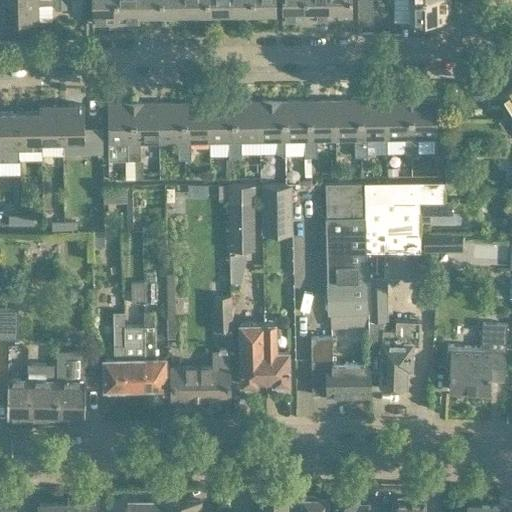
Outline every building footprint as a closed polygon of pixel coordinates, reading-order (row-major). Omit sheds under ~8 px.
[(38,0),(0,0),(0,21),(39,21),(38,3),(38,0)] [(67,0),(55,0),(55,3),(55,9),(67,8),(67,0)] [(115,0),(92,0),(93,21),(116,21),(115,0)] [(115,0),(116,21),(139,21),(138,0),(115,0)] [(161,0),(138,0),(139,21),(140,21),(140,13),(162,13),(161,0)] [(184,0),(161,0),(162,13),(185,13),(184,0)] [(184,0),(185,13),(207,12),(207,0),(184,0)] [(230,0),(207,0),(207,12),(230,12),(230,0)] [(252,0),(230,0),(230,12),(253,12),(252,0)] [(276,0),(252,0),(253,12),(277,11),(276,0)] [(306,18),(305,0),(282,0),(283,19),(306,18)] [(305,0),(306,18),(329,18),(328,0),(305,0)] [(328,0),(329,18),(353,17),(352,0),(328,0)] [(358,0),(358,23),(373,23),(373,0),(358,0)] [(450,0),(410,0),(410,20),(402,20),(403,33),(430,32),(430,20),(447,20),(447,10),(451,10),(450,0)] [(497,93),(509,113),(511,110),(511,63),(511,61),(482,78),(483,96),(497,93)] [(401,98),(386,98),(386,137),(405,137),(412,137),(411,96),(401,96),(401,98)] [(421,96),(411,96),(412,137),(405,137),(405,145),(418,145),(418,137),(438,137),(437,97),(421,97),(421,96)] [(361,98),(335,99),(336,138),(355,138),(361,138),(361,98)] [(386,98),(361,98),(361,138),(355,138),(355,146),(368,146),(368,138),(386,137),(386,98)] [(285,99),(260,100),(260,139),(277,139),(277,149),(277,152),(286,152),(286,139),(285,99)] [(310,99),(285,99),(286,139),(305,139),(311,139),(310,99)] [(335,99),(310,99),(311,139),(305,139),(305,147),(317,147),(317,138),(336,138),(335,99)] [(124,102),(108,102),(108,122),(109,160),(120,160),(119,142),(128,141),(135,141),(134,100),(124,101),(124,102)] [(128,141),(128,150),(141,150),(141,141),(160,141),(159,101),(143,102),(143,100),(134,100),(135,141),(128,141)] [(235,100),(209,101),(210,140),(229,140),(235,140),(235,100)] [(260,100),(235,100),(235,140),(229,140),(229,148),(242,148),(242,140),(260,139),(260,100)] [(160,141),(179,141),(185,140),(184,101),(159,101),(160,141)] [(185,140),(179,141),(179,149),(191,149),(191,140),(210,140),(209,101),(184,101),(185,140)] [(62,103),(41,104),(41,140),(63,140),(62,103)] [(85,103),(62,103),(63,140),(85,139),(85,130),(85,103)] [(19,110),(0,110),(0,160),(20,160),(20,155),(20,146),(19,110)] [(41,110),(19,110),(20,146),(41,146),(41,140),(41,110)] [(501,117),(499,119),(507,132),(510,130),(511,128),(511,110),(509,113),(501,117)] [(368,146),(368,150),(387,150),(386,137),(368,138),(368,146)] [(386,137),(387,150),(405,149),(405,145),(405,137),(386,137)] [(418,145),(418,149),(438,148),(438,137),(418,137),(418,145)] [(242,150),(261,149),(260,139),(242,140),(242,148),(242,150)] [(277,139),(260,139),(261,149),(277,149),(277,139)] [(286,139),(286,152),(305,151),(305,147),(305,139),(286,139)] [(210,150),(229,150),(229,148),(229,140),(210,140),(210,150)] [(418,149),(418,145),(405,145),(405,149),(406,154),(418,154),(418,149)] [(368,146),(355,146),(355,155),(368,155),(368,150),(368,146)] [(317,147),(305,147),(305,151),(305,156),(318,156),(317,147)] [(242,148),(229,148),(229,150),(229,157),(235,157),(242,157),(242,150),(242,148)] [(191,149),(179,149),(179,158),(192,158),(191,149)] [(141,150),(128,150),(128,159),(135,158),(141,158),(141,150)] [(447,154),(447,165),(458,165),(459,155),(447,154)] [(447,173),(446,185),(463,185),(464,155),(459,155),(458,165),(447,165),(447,173)] [(229,157),(227,157),(227,167),(235,167),(235,157),(229,157)] [(129,160),(126,160),(126,181),(135,181),(135,158),(128,159),(129,160)] [(141,158),(135,158),(135,181),(144,181),(144,158),(141,158)] [(188,180),(187,191),(208,192),(208,181),(188,180)] [(229,181),(219,181),(219,197),(229,197),(229,181)] [(369,312),(368,275),(367,250),(365,200),(366,200),(366,182),(326,183),(328,313),(331,314),(369,312)] [(366,200),(365,200),(367,250),(385,250),(385,246),(402,247),(402,251),(421,251),(420,220),(420,213),(420,201),(444,201),(445,182),(366,182),(366,200)] [(286,183),(262,184),(263,218),(292,217),(292,183),(290,183),(286,183)] [(254,184),(229,184),(231,247),(256,246),(254,184)] [(127,185),(104,186),(104,201),(128,200),(127,185)] [(511,196),(502,206),(510,214),(510,231),(511,231),(511,196)] [(444,201),(420,201),(420,213),(431,213),(453,214),(453,201),(444,201)] [(22,214),(9,214),(9,223),(22,223),(22,221),(22,214)] [(34,214),(22,214),(22,221),(22,223),(34,223),(34,214)] [(292,217),(263,218),(263,230),(293,229),(292,217)] [(52,227),(52,230),(65,230),(65,220),(52,220),(52,222),(52,227)] [(77,220),(65,220),(65,230),(77,230),(77,220)] [(105,225),(93,225),(93,242),(105,242),(105,225)] [(149,225),(143,225),(143,239),(149,239),(153,235),(153,229),(149,225)] [(440,237),(421,237),(422,253),(440,252),(440,237)] [(463,237),(440,237),(440,252),(463,252),(463,237)] [(230,250),(230,277),(241,278),(248,250),(230,250)] [(368,275),(386,275),(385,250),(367,250),(368,275)] [(166,262),(167,317),(175,317),(174,262),(166,262)] [(265,272),(254,272),(254,295),(264,295),(265,272)] [(386,275),(368,275),(369,312),(369,320),(388,319),(386,275)] [(145,300),(144,279),(132,280),(132,301),(145,300)] [(158,279),(144,279),(145,300),(158,300),(158,279)] [(212,297),(212,330),(232,330),(231,296),(212,297)] [(18,305),(0,304),(0,318),(18,318),(18,305)] [(154,309),(145,309),(145,314),(145,323),(145,343),(146,386),(166,385),(166,365),(166,356),(155,356),(155,314),(154,309)] [(114,357),(104,357),(104,367),(105,387),(125,386),(125,357),(125,335),(124,323),(124,310),(113,310),(113,318),(114,335),(114,357)] [(175,317),(167,317),(168,336),(176,336),(175,317)] [(18,318),(0,318),(0,336),(18,336),(18,318)] [(384,319),(369,320),(370,360),(370,368),(382,369),(382,384),(385,384),(387,388),(391,388),(394,385),(406,385),(407,366),(412,366),(412,343),(420,343),(420,323),(421,319),(397,318),(396,328),(384,327),(384,319)] [(276,321),(264,322),(266,378),(273,378),(273,381),(277,381),(279,383),(286,383),(288,381),(290,381),(290,349),(276,349),(276,321)] [(482,345),(449,343),(448,356),(452,357),(450,388),(490,390),(491,373),(504,374),(504,378),(505,378),(508,322),(483,321),(482,345)] [(264,322),(241,322),(242,382),(244,382),(246,384),(253,384),(255,382),(257,382),(257,378),(266,378),(264,322)] [(145,323),(124,323),(125,335),(125,357),(125,386),(146,386),(145,343),(145,323)] [(334,334),(312,334),(313,371),(313,391),(313,392),(371,392),(370,368),(370,360),(352,360),(334,360),(334,334)] [(85,416),(86,382),(87,382),(88,373),(85,373),(84,349),(59,351),(58,363),(57,416),(85,416)] [(85,373),(88,373),(100,373),(99,349),(84,349),(85,373)] [(7,415),(57,416),(58,363),(28,362),(28,377),(8,377),(7,415)] [(229,396),(229,364),(173,366),(174,397),(229,396)] [(303,511),(328,511),(329,497),(316,497),(314,494),(310,494),(308,496),(303,496),(303,511)] [(369,511),(370,504),(359,504),(359,497),(351,497),(349,494),(340,494),(339,497),(336,497),(336,511),(369,511)] [(425,511),(426,499),(412,499),(412,495),(399,495),(399,499),(394,499),(393,511),(425,511)] [(288,511),(289,497),(260,496),(259,511),(288,511)] [(127,511),(164,511),(164,498),(127,498),(127,511)] [(201,511),(201,499),(164,498),(164,511),(201,511)] [(96,511),(96,500),(68,501),(68,511),(96,511)] [(68,511),(68,501),(40,502),(39,511),(68,511)] [(0,511),(17,511),(17,503),(15,504),(15,505),(0,505),(0,511)]
